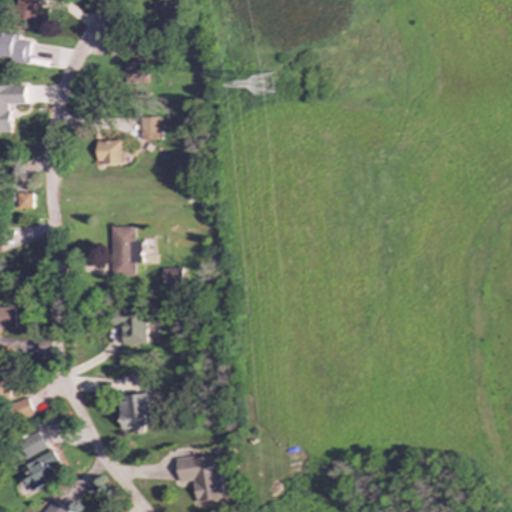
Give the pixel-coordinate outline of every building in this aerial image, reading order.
[(17,0),(14,24),(34,27),(37,0),(17,0)] [(184,17),(177,0),(168,0),(157,5),(164,24),(184,17)] [(32,37),(0,34),(0,57),(11,58),(11,62),(30,64),(32,37)] [(147,56),(133,56),(132,65),(128,65),(128,79),(146,80),(147,56)] [(0,85),(0,132),(12,132),(11,105),(27,105),(26,85),(0,85)] [(160,140),(160,119),(141,119),(141,140),(160,140)] [(122,165),(122,141),(97,141),(97,165),(122,165)] [(16,208),(32,208),(33,195),(16,194),(16,208)] [(112,227),(111,276),(136,277),(137,263),(143,263),(143,242),(136,242),(136,228),(112,227)] [(183,269),(163,268),(163,287),(182,287),(183,269)] [(16,308),(0,308),(0,328),(16,328),(16,308)] [(125,325),(126,345),(150,345),(148,308),(115,310),(115,325),(125,325)] [(0,402),(13,402),(14,373),(0,372),(0,402)] [(135,435),(146,433),(145,427),(154,426),(149,394),(120,398),(125,430),(134,429),(135,435)] [(20,419),(35,416),(31,399),(16,402),(20,419)] [(21,437),(25,456),(47,451),(43,433),(21,437)] [(56,474),(52,466),(60,461),(55,451),(21,469),(33,492),(50,483),(48,478),(56,474)] [(177,460),(180,483),(194,480),(198,502),(224,498),(218,454),(177,460)] [(43,511),(66,511),(54,501),(43,511)]
